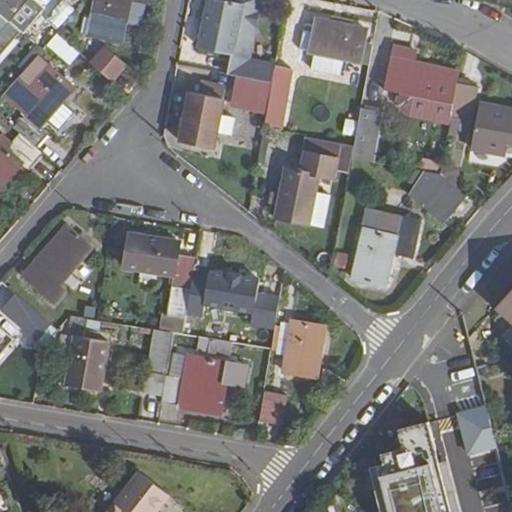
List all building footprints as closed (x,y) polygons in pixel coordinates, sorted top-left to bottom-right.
[(0,0),(0,17),(7,23),(27,0),(0,0)] [(64,0),(63,0),(47,20),(60,30),(77,10),(64,0)] [(124,42),(128,25),(143,28),(148,0),(97,0),(93,19),(90,34),(90,35),(124,42)] [(209,0),(199,48),(232,55),(228,76),(237,77),(249,80),(272,85),(276,65),(249,61),(260,0),(228,0),(228,2),(215,0),(209,0)] [(90,34),(93,19),(85,17),(82,33),(90,34)] [(338,74),(341,59),(370,64),(373,47),(364,45),(367,30),(317,20),(310,53),(317,54),(313,69),(338,74)] [(64,26),(58,33),(68,42),(74,35),(64,26)] [(66,42),(57,34),(49,43),(58,51),(66,42)] [(108,54),(96,68),(118,87),(130,72),(108,54)] [(48,65),(38,56),(29,67),(39,76),(48,65)] [(434,101),(441,67),(391,57),(384,90),(434,101)] [(449,63),(444,84),(457,87),(458,82),(461,66),(449,63)] [(5,95),(27,115),(15,129),(19,132),(37,148),(50,133),(43,126),(46,123),(63,138),(81,117),(64,102),(75,88),(48,65),(39,76),(29,67),(5,95)] [(276,66),(272,85),(268,107),(264,128),(283,131),(294,69),(276,66)] [(237,77),(232,99),(245,102),(259,105),(268,107),(272,85),(249,80),(237,77)] [(220,114),(226,87),(201,82),(199,93),(191,91),(181,142),(213,150),(217,132),(220,114)] [(458,82),(457,87),(450,127),(474,132),(471,150),(508,157),(511,144),(511,143),(511,109),(477,102),(479,87),(458,82)] [(259,105),(245,102),(244,108),(258,111),(259,105)] [(383,112),(361,108),(354,146),(352,158),(375,163),(383,112)] [(235,117),(220,114),(217,132),(231,135),(235,117)] [(239,123),(234,143),(248,146),(253,126),(239,123)] [(270,132),(264,131),(258,163),(264,164),(270,132)] [(0,143),(0,190),(23,164),(30,169),(43,153),(37,148),(19,132),(5,147),(0,143)] [(326,229),(338,171),(349,173),(352,158),(354,146),(307,137),(300,171),(286,168),(277,218),(326,229)] [(442,173),(440,173),(446,178),(459,189),(460,169),(443,165),(442,173)] [(422,206),(442,222),(466,195),(459,189),(446,178),(422,206)] [(387,284),(393,255),(401,257),(403,251),(413,253),(420,221),(370,209),(354,278),(387,284)] [(70,229),(25,280),(57,308),(67,297),(61,292),(96,252),(70,229)] [(348,232),(338,230),(334,250),(336,251),(333,267),(345,270),(349,253),(344,253),(348,232)] [(175,276),(169,315),(186,318),(187,314),(192,282),(196,260),(178,257),(181,243),(130,235),(124,267),(175,276)] [(413,253),(403,251),(401,257),(412,259),(413,253)] [(208,285),(192,282),(187,314),(203,316),(205,305),(255,313),(254,326),(276,330),(278,320),(280,303),(281,297),(259,294),(261,279),(210,271),(208,285)] [(4,304),(35,329),(46,318),(13,293),(4,304)] [(511,297),(498,312),(511,325),(511,297)] [(289,305),(280,303),(278,320),(286,322),(289,305)] [(70,328),(94,331),(96,318),(74,315),(71,318),(70,328)] [(8,318),(1,326),(0,325),(0,356),(22,330),(8,318)] [(278,320),(276,330),(273,349),(273,350),(279,351),(278,354),(287,356),(285,371),(320,377),(328,327),(292,321),(291,322),(286,322),(278,320)] [(156,329),(146,394),(164,397),(167,376),(169,363),(174,332),(156,329)] [(102,392),(110,342),(75,336),(67,386),(102,392)] [(197,350),(231,355),(234,342),(216,339),(199,336),(197,350)] [(170,376),(167,376),(164,397),(163,404),(222,415),(227,384),(245,386),(249,368),(175,354),(170,376)] [(290,396),(266,392),(262,421),(285,425),(290,396)] [(454,414),(467,457),(495,449),(483,406),(454,414)] [(450,511),(427,422),(397,429),(405,460),(371,469),(382,511),(450,511)] [(139,472),(120,497),(108,511),(156,511),(170,495),(139,472)]
